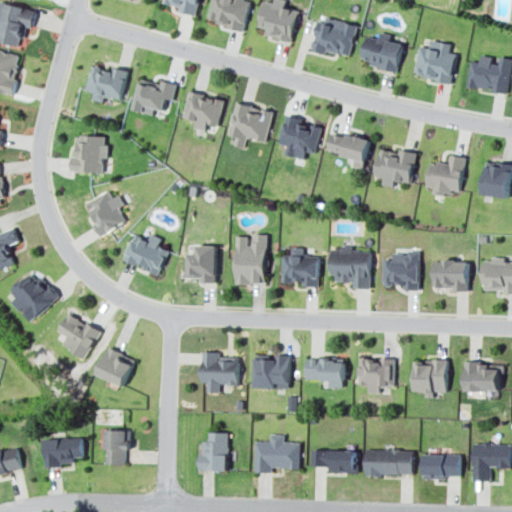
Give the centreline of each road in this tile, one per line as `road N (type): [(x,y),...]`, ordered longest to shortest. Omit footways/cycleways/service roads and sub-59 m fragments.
road 1 (residential): [(75,0),(43,121),(39,180),(57,236),(94,279),(139,306),(172,314),(511,326)]
road 2 (residential): [(511,129),(439,117),(71,18)]
road 3 (residential): [(443,511),(84,502),(0,511)]
road 4 (residential): [(163,511),(172,314)]
